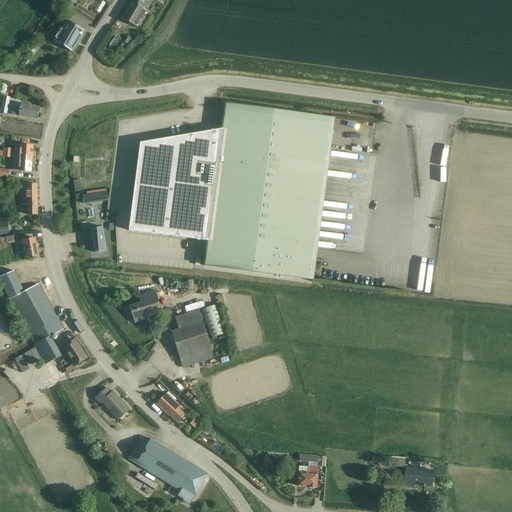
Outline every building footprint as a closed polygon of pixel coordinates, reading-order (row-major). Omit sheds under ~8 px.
[(60,0),(59,0),(55,8),(62,13),(67,4),(60,0)] [(127,8),(121,18),(136,27),(146,10),(142,8),(146,0),(154,0),(159,3),(161,0),(132,0),(132,1),(131,1),(128,6),(127,8)] [(72,52),(85,32),(67,20),(62,28),(60,27),(57,33),(59,34),(54,41),(72,52)] [(34,39),(25,52),(31,57),(40,44),(34,39)] [(27,60),(24,65),(35,72),(38,67),(27,60)] [(7,113),(10,98),(4,96),(1,112),(7,113)] [(139,148),(129,231),(168,236),(206,241),(203,266),(311,280),(311,278),(315,249),(328,148),(332,118),(225,103),(221,130),(140,143),(139,148)] [(37,120),(40,108),(21,104),(19,111),(13,110),(12,115),(37,120)] [(15,145),(14,158),(32,159),(33,146),(20,145),(15,145)] [(3,157),(12,158),(12,149),(3,148),(3,152),(3,157)] [(13,170),(19,171),(31,172),(32,159),(14,158),(13,170)] [(0,176),(8,177),(8,170),(0,169),(0,176)] [(27,215),(37,215),(37,184),(21,185),(21,205),(27,205),(27,215)] [(106,192),(98,193),(99,202),(108,201),(108,200),(106,192)] [(98,193),(89,194),(91,204),(99,202),(98,193)] [(89,194),(82,195),(83,205),(91,204),(89,194)] [(0,234),(8,234),(7,222),(0,222),(0,234)] [(103,227),(90,230),(95,253),(107,251),(103,227)] [(17,235),(6,237),(7,244),(15,243),(18,242),(17,235)] [(35,238),(23,241),(24,246),(24,247),(26,258),(38,256),(35,238)] [(24,292),(10,299),(32,339),(35,344),(34,345),(45,365),(62,356),(51,336),(63,329),(61,325),(38,285),(24,292)] [(150,318),(150,316),(162,312),(155,290),(138,296),(140,302),(129,306),(135,323),(150,318)] [(202,309),(210,338),(225,333),(216,305),(202,309)] [(183,368),(214,358),(198,310),(175,317),(179,329),(171,331),(183,368)] [(63,348),(71,360),(75,366),(87,358),(74,340),(63,348)] [(35,348),(24,354),(30,365),(41,359),(35,348)] [(230,355),(216,359),(217,365),(231,360),(230,355)] [(130,410),(113,391),(111,393),(106,388),(95,398),(100,404),(101,402),(118,421),(130,410)] [(162,398),(156,404),(169,417),(170,416),(177,423),(184,415),(177,409),(179,407),(173,401),(175,399),(167,392),(165,394),(162,398)] [(189,505),(208,474),(151,439),(149,443),(141,438),(129,459),(180,491),(177,496),(183,500),(183,501),(189,505)] [(299,460),(299,461),(308,462),(318,463),(317,467),(318,467),(323,467),(325,467),(326,458),(324,457),(318,457),(300,455),(299,460)] [(388,464),(388,457),(372,456),(371,463),(388,464)] [(299,472),(297,487),(308,488),(310,490),(314,490),(315,488),(316,488),(318,474),(318,468),(307,467),(299,466),(299,472)] [(433,470),(406,468),(404,486),(414,487),(414,485),(432,486),(433,470)]
